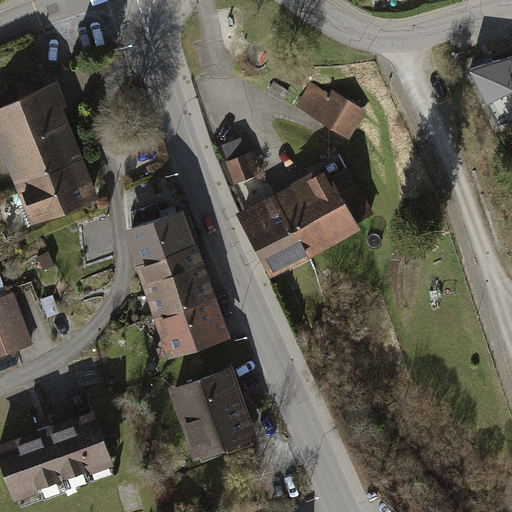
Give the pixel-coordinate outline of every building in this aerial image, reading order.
[(511,58),(470,70),(497,127),(511,120),(511,58)] [(54,80),(0,103),(0,142),(34,221),(102,192),(54,80)] [(311,80),(297,105),(351,135),(366,110),(311,80)] [(340,154),(238,209),(270,270),(373,215),(340,154)] [(230,335),(185,206),(124,227),(168,357),(230,335)] [(0,349),(34,338),(17,289),(0,294),(0,349)] [(252,433),(232,368),(176,386),(196,450),(252,433)] [(0,451),(14,494),(112,462),(95,412),(0,443),(0,451)]
